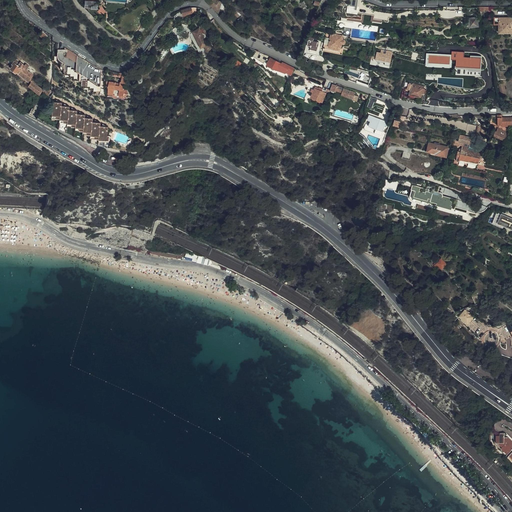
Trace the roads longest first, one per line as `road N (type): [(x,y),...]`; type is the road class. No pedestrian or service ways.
road 1 (secondary): [(0,104),(109,172),(204,159),(309,216),(376,274),(452,363),(511,406)]
road 2 (tertiary): [(511,110),(404,103),(250,44),(199,4),(173,9),(135,58),(115,67),(33,19),(18,0)]
road 3 (unknown): [(441,48),(478,49),(492,81),(477,95),(435,94),(427,108)]
road 4 (tertiary): [(374,0),(511,3)]
